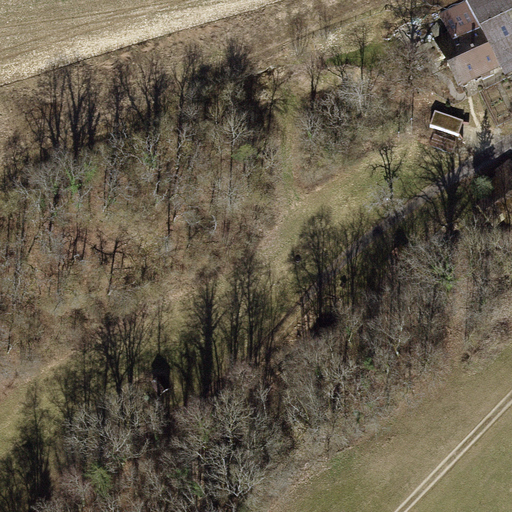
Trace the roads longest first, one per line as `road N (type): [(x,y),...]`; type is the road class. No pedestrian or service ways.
road 1 (track): [(50,511),(122,441),(247,373),(360,244),(511,137)]
road 2 (track): [(511,400),(402,511)]
